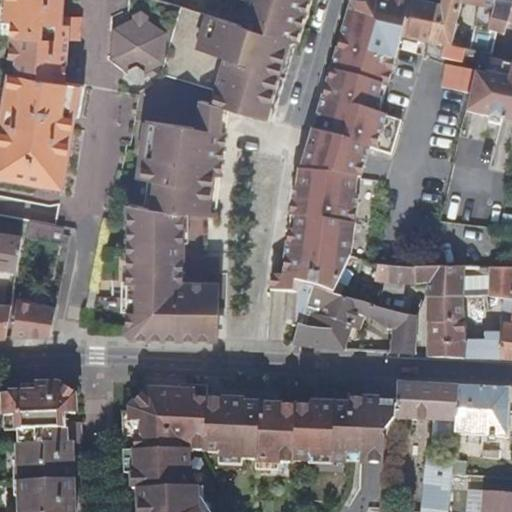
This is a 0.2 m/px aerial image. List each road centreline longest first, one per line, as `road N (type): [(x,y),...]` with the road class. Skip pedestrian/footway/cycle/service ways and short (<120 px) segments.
road 1 (residential): [(0,363),(511,369)]
road 2 (residential): [(283,154),(328,0)]
